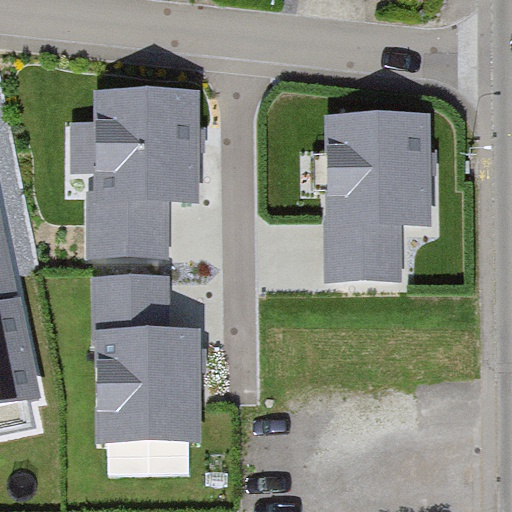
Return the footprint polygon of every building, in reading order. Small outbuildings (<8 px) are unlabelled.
[(171,210),(203,210),(202,96),(98,96),(98,197),(98,211),(171,210)] [(435,234),(433,120),(325,121),(326,235),(404,234),(435,234)] [(0,239),(11,237),(0,183),(0,239)] [(86,197),(86,265),(171,264),(171,210),(98,211),(98,197),(86,197)] [(404,234),(326,235),(326,288),(405,288),(404,234)] [(0,414),(44,405),(11,237),(0,239),(0,414)] [(171,281),(93,282),(94,353),(96,353),(96,337),(172,336),(171,281)] [(204,449),(203,336),(172,336),(96,337),(96,353),(98,450),(204,449)]
